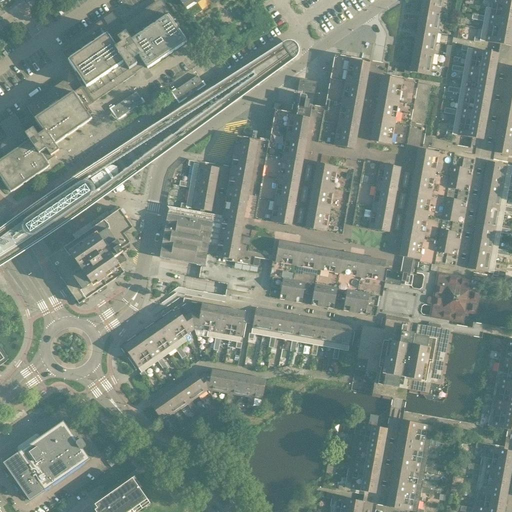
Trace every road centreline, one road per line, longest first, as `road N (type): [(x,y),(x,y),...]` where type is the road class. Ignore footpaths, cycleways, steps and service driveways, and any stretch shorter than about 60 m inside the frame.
road 1 (residential): [(137,291),(170,153),(389,0)]
road 2 (unclassified): [(213,511),(120,412)]
road 3 (unclassified): [(67,322),(0,222)]
